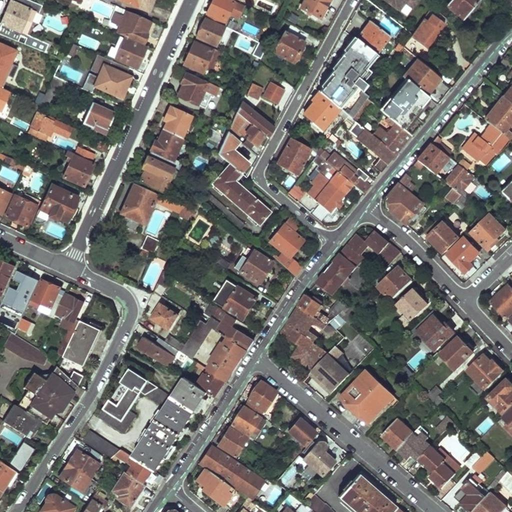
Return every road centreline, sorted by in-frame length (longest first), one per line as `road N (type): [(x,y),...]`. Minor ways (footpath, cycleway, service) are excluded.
road 1 (residential): [(15,511),(100,380),(131,311),(119,292),(69,269)]
road 2 (residential): [(333,243),(259,173),(352,0)]
road 3 (residential): [(69,269),(190,0)]
road 4 (residential): [(254,358),(435,511)]
road 5 (residential): [(511,29),(362,207)]
road 6 (residential): [(254,358),(169,489)]
road 7 (residential): [(333,243),(254,358)]
road 8 (residential): [(362,207),(416,249),(463,301)]
